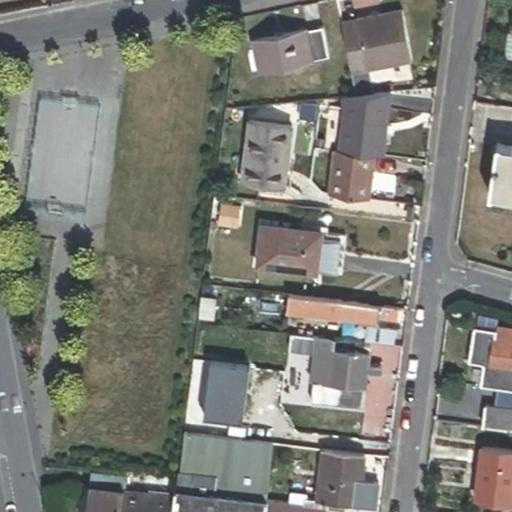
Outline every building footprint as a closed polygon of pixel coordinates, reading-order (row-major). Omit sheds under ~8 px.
[(344,36),(351,73),(410,61),(400,12),(356,20),(359,33),(344,36)] [(254,44),(260,73),(329,60),(323,31),(254,44)] [(384,157),(388,92),(346,97),(342,152),(375,156),(384,157)] [(298,104),(297,121),(313,122),(314,105),(298,104)] [(248,141),(291,146),(294,126),(250,121),(248,141)] [(286,190),(291,146),(248,141),(243,185),(265,187),(286,190)] [(511,196),(511,145),(497,143),(488,193),(511,196)] [(369,202),(375,156),(342,152),(336,151),(330,197),(369,202)] [(285,198),(286,190),(265,187),(264,195),(285,198)] [(262,228),(257,267),(318,275),(323,236),(262,228)] [(215,288),(203,287),(199,320),(214,322),(217,300),(213,299),(215,288)] [(396,323),(398,310),(289,297),(287,315),(379,326),(380,322),(396,323)] [(368,329),(366,344),(394,347),(396,332),(368,329)] [(511,333),(473,329),(469,365),(483,366),(481,389),(511,392),(511,333)] [(294,337),(292,353),(317,356),(313,384),(316,385),(314,405),(364,410),(368,376),(384,378),(385,369),(369,368),(371,350),(351,348),(350,354),(334,352),(336,342),(294,337)] [(222,399),(212,396),(209,412),(219,414),(222,399)] [(511,433),(511,410),(485,408),(482,430),(511,433)] [(311,431),(309,450),(326,452),(338,453),(340,438),(331,438),(332,433),(311,431)] [(340,438),(338,453),(364,456),(366,441),(340,438)] [(511,453),(484,450),(477,501),(511,505),(511,453)] [(360,507),(367,456),(364,456),(338,453),(326,452),(321,502),(330,503),(346,505),(360,507)] [(94,480),(92,494),(126,498),(128,484),(94,480)] [(124,511),(126,498),(92,494),(89,511),(124,511)] [(269,511),(270,506),(177,494),(176,504),(175,511),(269,511)] [(270,506),(269,511),(306,511),(308,500),(271,496),(270,506)] [(175,511),(176,504),(126,498),(124,511),(175,511)] [(329,511),(329,510),(330,503),(321,502),(308,500),(306,511),(329,511)] [(344,511),(345,511),(346,505),(330,503),(329,510),(344,511)]
